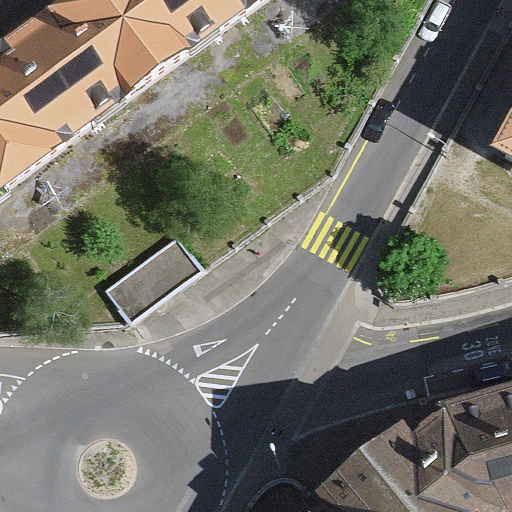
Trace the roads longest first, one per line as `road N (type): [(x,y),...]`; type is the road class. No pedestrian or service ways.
road 1 (residential): [(301,300),(465,0)]
road 2 (residential): [(511,329),(226,449)]
road 3 (residential): [(301,300),(124,399)]
road 4 (residential): [(226,449),(301,300)]
road 5 (residential): [(124,399),(76,397),(55,408),(37,424),(22,463)]
